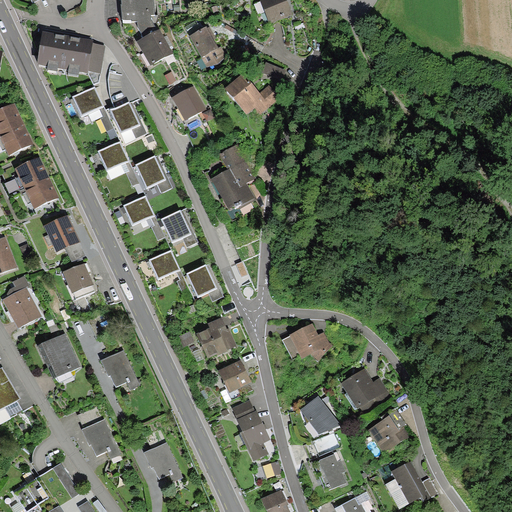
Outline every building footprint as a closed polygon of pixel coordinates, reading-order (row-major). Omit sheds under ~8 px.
[(121,0),(123,22),(137,21),(139,27),(145,39),(158,32),(152,20),(152,14),(154,14),(153,0),(121,0)] [(287,0),(265,0),(262,1),(271,22),(293,13),(287,0)] [(190,37),(202,60),(219,51),(213,40),(215,39),(209,27),(190,37)] [(68,73),(68,76),(79,78),(79,73),(88,75),(93,85),(99,82),(105,47),(93,44),(94,40),(44,30),(38,68),(48,70),(47,73),(58,74),(58,71),(68,73)] [(138,44),(151,66),(173,54),(160,31),(158,32),(145,39),(138,44)] [(259,115),(277,98),(267,87),(260,93),(244,75),(224,93),(246,116),(253,109),(259,115)] [(172,100),(186,123),(207,110),(193,87),(172,100)] [(73,99),(82,117),(100,109),(105,118),(101,120),(107,133),(114,129),(95,89),(73,99)] [(122,136),(132,131),(136,139),(147,134),(133,103),(111,113),(122,136)] [(35,145),(16,104),(0,111),(0,135),(10,157),(35,145)] [(99,153),(108,173),(126,164),(130,172),(126,174),(133,187),(140,183),(121,143),(99,153)] [(247,183),(257,177),(239,145),(220,155),(228,170),(212,179),(230,210),(254,197),(247,183)] [(136,167),(147,190),(157,186),(161,194),(173,189),(158,157),(136,167)] [(60,200),(41,158),(16,170),(35,211),(60,200)] [(124,208),(133,227),(146,221),(150,229),(152,228),(158,242),(165,239),(146,198),(124,208)] [(162,221),(172,244),(183,240),(187,249),(198,243),(183,211),(162,221)] [(49,247),(53,245),(57,255),(66,251),(72,264),(86,257),(80,244),(81,243),(69,217),(45,228),(49,237),(45,238),(49,247)] [(0,240),(0,272),(17,267),(8,238),(0,240)] [(176,273),(180,281),(177,282),(184,295),(190,292),(171,253),(149,264),(158,282),(176,273)] [(187,275),(198,299),(208,294),(213,303),(224,298),(209,265),(187,275)] [(69,286),(67,287),(74,302),(95,293),(92,286),(94,285),(85,266),(64,275),(69,286)] [(6,299),(20,326),(43,315),(29,287),(6,299)] [(197,336),(208,360),(238,347),(229,328),(226,329),(222,319),(208,325),(210,330),(197,336)] [(301,357),(302,360),(311,356),(318,363),(333,348),(329,344),(325,333),(319,336),(313,325),(282,341),(293,361),(301,357)] [(191,332),(179,338),(183,348),(195,342),(191,332)] [(67,335),(40,346),(55,379),(81,368),(67,335)] [(141,386),(124,352),(102,362),(109,377),(111,376),(116,387),(126,382),(130,391),(141,386)] [(218,373),(230,394),(251,383),(240,361),(218,373)] [(3,368),(0,369),(0,408),(20,397),(3,368)] [(343,385),(359,410),(388,392),(381,381),(374,385),(365,371),(343,385)] [(303,413),(320,436),(341,428),(319,399),(303,413)] [(240,435),(254,463),(269,456),(264,444),(270,441),(256,412),(256,413),(250,401),(232,410),(237,421),(236,422),(242,434),(240,435)] [(368,432),(384,455),(411,436),(405,427),(407,425),(396,409),(381,420),(382,422),(368,432)] [(122,454),(105,419),(84,429),(97,456),(109,450),(113,458),(122,454)] [(183,479),(166,444),(145,454),(152,470),(154,470),(159,480),(170,475),(174,483),(183,479)] [(315,465),(327,493),(346,485),(342,474),(346,472),(341,462),(338,463),(335,456),(315,465)] [(278,462),(271,464),(275,477),(283,474),(278,462)] [(62,463),(15,493),(26,511),(49,511),(81,492),(62,463)] [(386,486),(399,511),(421,499),(423,504),(439,496),(430,479),(422,483),(412,464),(393,473),(397,481),(386,486)] [(281,492),(261,501),(266,511),(289,511),(287,504),(281,492)] [(335,510),(336,511),(371,511),(362,496),(335,510)] [(93,511),(87,503),(78,509),(80,511),(93,511)]
